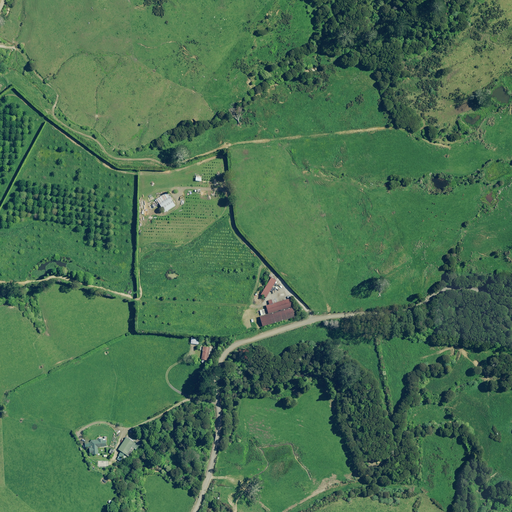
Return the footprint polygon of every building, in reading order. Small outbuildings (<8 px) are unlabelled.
[(168,192),(157,199),(165,212),(176,206),(168,192)] [(271,277),(261,295),(266,298),(276,280),(271,277)] [(266,306),(268,314),(292,307),(290,299),(266,306)] [(259,317),(262,326),(295,317),(293,307),(259,317)] [(203,346),(201,359),(208,361),(210,348),(203,346)] [(126,437),(117,450),(129,457),(134,448),(136,449),(138,446),(134,444),(135,442),(126,437)] [(92,453),(92,455),(98,454),(98,447),(107,446),(106,440),(103,440),(103,438),(97,439),(97,440),(91,440),(90,442),(91,448),(89,448),(90,453),(92,453)]
